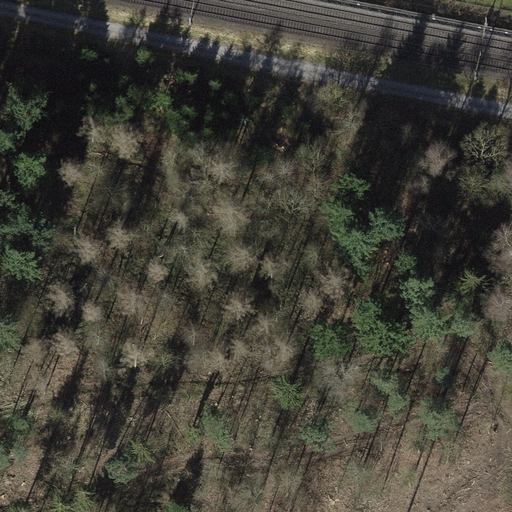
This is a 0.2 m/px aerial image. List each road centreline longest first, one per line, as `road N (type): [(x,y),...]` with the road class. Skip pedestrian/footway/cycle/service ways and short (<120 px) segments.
road 1 (track): [(0,10),(511,112)]
road 2 (track): [(496,511),(506,477),(494,317)]
